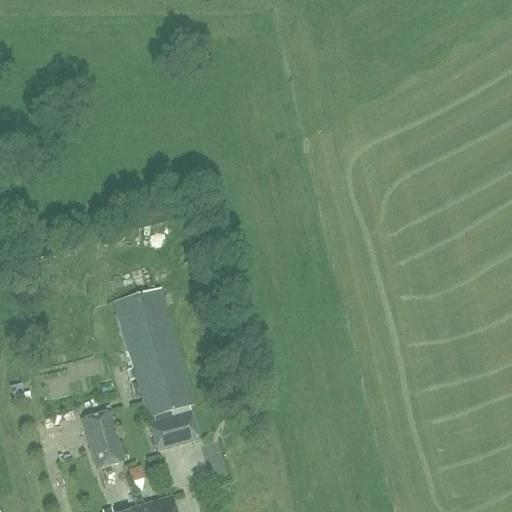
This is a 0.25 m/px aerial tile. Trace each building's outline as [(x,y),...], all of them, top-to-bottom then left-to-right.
[(126,232),(185,218),(182,209),(124,223),(126,232)] [(133,388),(143,421),(153,418),(155,425),(171,420),(169,413),(193,406),(159,290),(113,303),(137,387),(133,388)] [(86,383),(107,379),(104,366),(83,370),(86,383)] [(117,440),(109,412),(80,420),(95,470),(123,462),(120,452),(132,449),(128,437),(117,440)] [(148,450),(194,437),(188,416),(142,430),(148,450)] [(136,510),(136,511),(173,511),(170,500),(136,510)]
